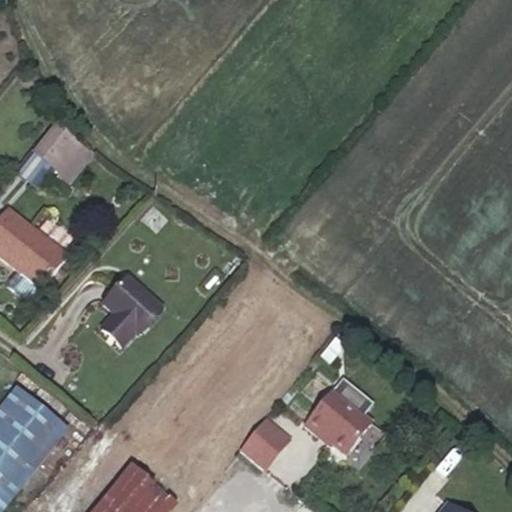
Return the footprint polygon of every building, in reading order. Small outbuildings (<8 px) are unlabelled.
[(61,178),(83,150),(56,127),(33,156),(61,178)] [(92,157),(83,150),(61,178),(69,186),(92,157)] [(44,198),(61,178),(33,156),(16,175),(44,198)] [(66,259),(6,212),(0,219),(0,260),(41,292),(66,259)] [(160,311),(134,287),(132,290),(124,283),(102,306),(114,317),(101,332),(120,350),(133,335),(135,337),(160,311)] [(0,409),(0,511),(2,511),(66,432),(15,391),(0,409)] [(367,427),(329,394),(300,427),(313,438),(315,436),(340,457),(367,427)] [(286,441),(263,422),(237,454),(261,472),(286,441)] [(142,454),(129,470),(161,497),(174,481),(142,454)] [(148,511),(161,497),(129,470),(95,511),(148,511)]
